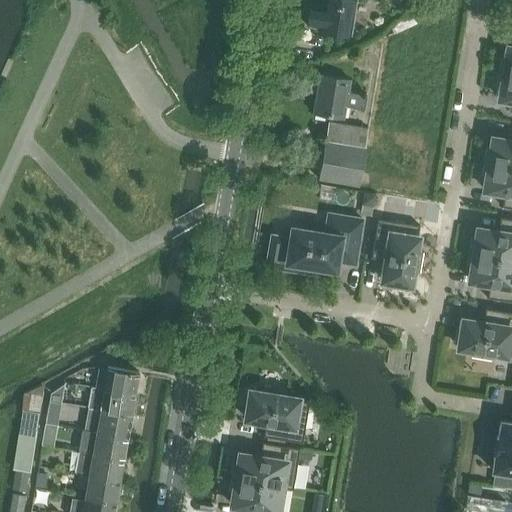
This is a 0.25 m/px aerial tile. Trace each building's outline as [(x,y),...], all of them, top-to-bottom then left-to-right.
[(351,35),(356,0),(323,0),(323,5),(311,3),(307,26),(320,28),(320,30),(351,35)] [(499,71),(511,73),(511,46),(508,46),(506,58),(502,57),(499,71)] [(511,73),(499,71),(497,85),(502,85),(500,97),(511,99),(511,73)] [(345,118),(347,106),(365,109),(367,94),(349,92),(351,80),(321,75),(315,113),(345,118)] [(319,178),(359,185),(368,127),(329,120),(319,178)] [(484,162),(511,166),(511,139),(493,137),(491,149),(487,148),(484,162)] [(511,166),(484,162),(482,175),(487,176),(485,188),(504,191),(502,206),(511,207),(511,166)] [(355,263),(362,218),(328,213),(325,232),(292,227),(291,237),(272,233),(266,265),(306,271),(307,263),(334,267),(336,260),(355,263)] [(470,252),(511,259),(511,218),(500,216),(498,231),(478,228),(476,240),(472,239),(470,252)] [(407,283),(410,283),(413,270),(419,271),(422,251),(416,250),(420,224),(378,217),(371,257),(386,259),(383,279),(394,281),(394,285),(406,287),(407,283)] [(511,259),(470,252),(467,266),(472,267),(470,279),(490,282),(487,297),(511,300),(511,259)] [(459,346),(472,348),(471,355),(492,358),(493,352),(511,354),(511,311),(486,307),(483,322),(463,318),(461,330),(457,329),(455,342),(459,343),(459,346)] [(105,388),(135,394),(139,372),(107,366),(99,367),(95,386),(105,388)] [(52,391),(51,401),(62,402),(65,382),(52,391)] [(23,396),(22,407),(40,410),(44,383),(24,393),(23,396)] [(131,415),(135,394),(105,388),(95,386),(92,386),(88,408),(131,415)] [(303,442),(310,399),(284,395),(285,389),(265,386),(264,392),(250,390),(250,393),(245,392),(243,405),(248,406),(246,418),(266,421),(263,435),(303,442)] [(48,400),(45,422),(59,424),(62,402),(51,401),(48,400)] [(22,407),(20,423),(37,426),(40,410),(22,407)] [(88,408),(84,429),(127,437),(131,415),(88,408)] [(511,421),(501,419),(493,469),(495,469),(493,485),(511,487),(511,421)] [(37,426),(20,423),(17,440),(34,443),(37,426)] [(124,458),(127,437),(84,429),(82,443),(94,445),(93,453),(124,458)] [(34,443),(17,440),(12,468),(16,469),(16,468),(28,470),(30,470),(34,443)] [(232,477),(293,488),(300,447),(262,441),(260,456),(240,453),(238,465),(234,464),(232,477)] [(120,480),(124,458),(93,453),(93,454),(80,452),(77,470),(89,472),(89,474),(120,480)] [(16,468),(16,469),(13,488),(25,490),(28,470),(16,468)] [(47,474),(38,473),(36,485),(45,487),(47,474)] [(89,474),(85,496),(116,501),(120,480),(89,474)] [(232,477),(229,491),(234,492),(232,504),(252,507),(250,511),(277,511),(281,486),(293,488),(232,477)] [(23,511),(26,495),(12,493),(9,511),(10,511),(23,511)] [(114,511),(116,501),(85,496),(84,500),(72,498),(69,511),(114,511)]
